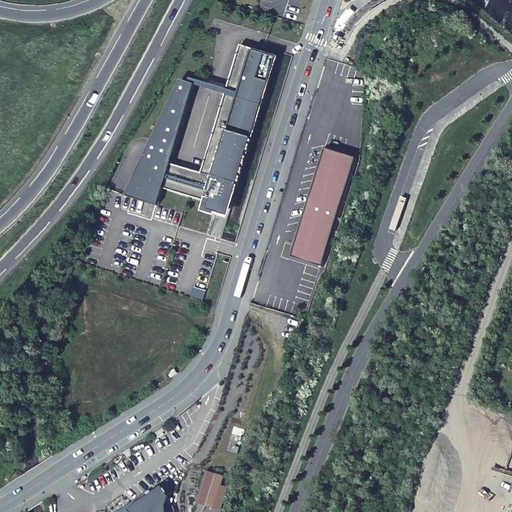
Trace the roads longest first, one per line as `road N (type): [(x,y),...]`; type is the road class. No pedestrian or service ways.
road 1 (tertiary): [(329,0),(236,300),(208,364),(158,409),(0,509)]
road 2 (motorway): [(0,269),(76,183),(179,0)]
road 3 (residential): [(511,67),(471,86),(429,121),(384,245),(386,258),(406,275)]
road 4 (motorway): [(146,0),(53,161),(0,222)]
road 5 (residential): [(295,511),(336,407),(406,275)]
road 6 (residential): [(406,275),(511,109)]
